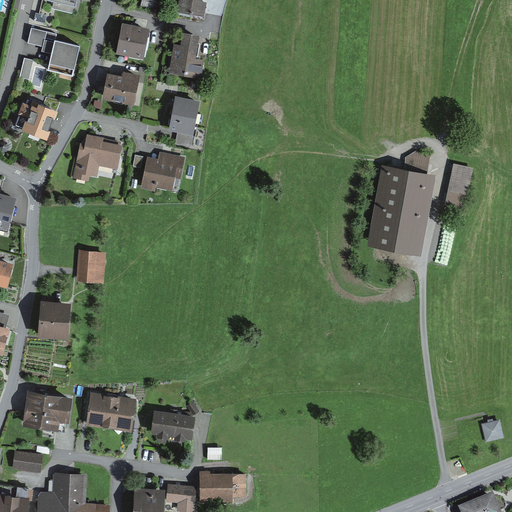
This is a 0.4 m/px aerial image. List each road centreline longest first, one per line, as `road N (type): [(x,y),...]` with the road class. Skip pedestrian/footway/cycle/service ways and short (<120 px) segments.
road 1 (unclassified): [(111,0),(94,76),(36,185)]
road 2 (unclassified): [(36,185),(41,262),(14,368)]
road 3 (unclassified): [(393,511),(511,465)]
